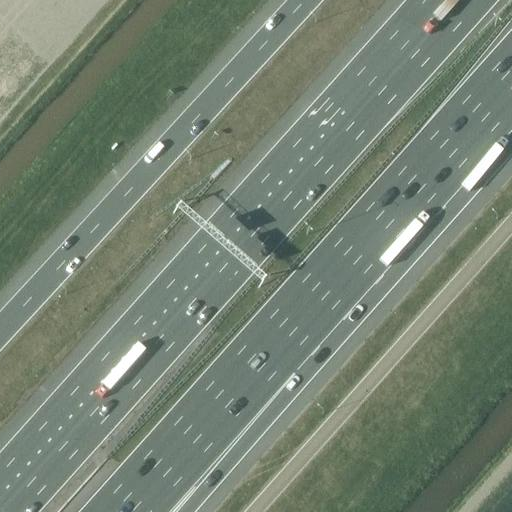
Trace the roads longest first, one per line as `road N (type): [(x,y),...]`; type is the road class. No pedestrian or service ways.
road 1 (motorway): [(454,0),(0,508)]
road 2 (motorway): [(307,0),(0,333)]
road 3 (motorway): [(264,353),(511,77)]
road 4 (motorway): [(122,511),(264,353)]
road 5 (motorway): [(147,511),(264,353)]
